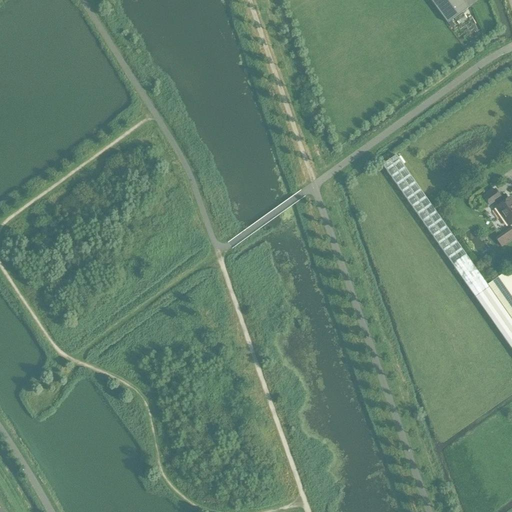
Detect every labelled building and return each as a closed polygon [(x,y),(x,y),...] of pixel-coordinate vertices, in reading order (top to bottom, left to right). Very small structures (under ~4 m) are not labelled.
[(430,0),(447,23),(468,8),(462,0),(430,0)] [(396,156),(383,165),(511,350),(511,320),(487,285),(396,156)] [(508,226),(511,223),(511,199),(510,197),(502,203),(499,198),(500,197),(495,189),(483,198),(489,205),(494,202),(497,206),(495,207),(508,226)] [(511,228),(511,227),(495,238),(502,248),(511,240),(511,228)] [(511,274),(509,270),(487,285),(511,320),(511,274)]
